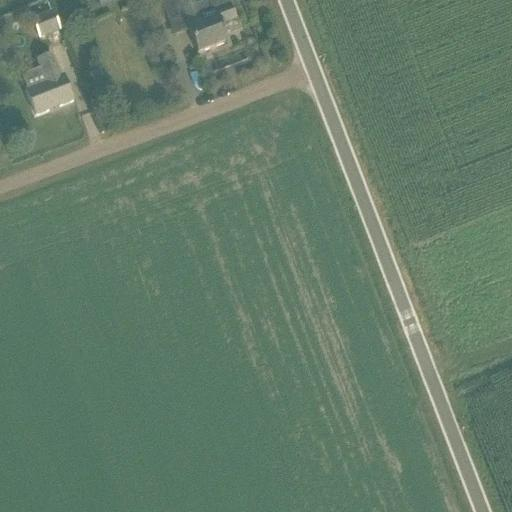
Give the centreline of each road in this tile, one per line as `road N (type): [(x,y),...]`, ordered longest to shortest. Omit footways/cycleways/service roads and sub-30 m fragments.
road 1 (unclassified): [(486,511),(290,0)]
road 2 (track): [(0,192),(321,80)]
